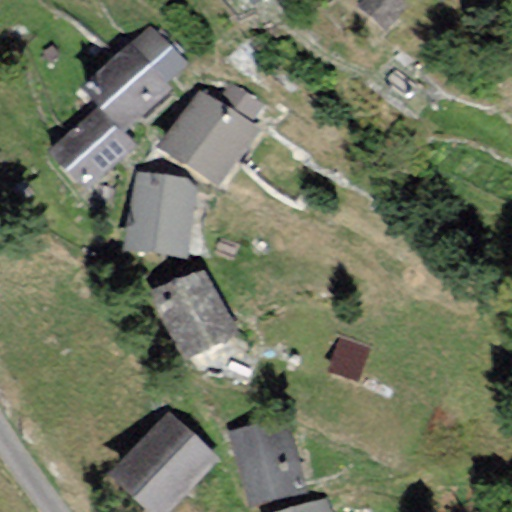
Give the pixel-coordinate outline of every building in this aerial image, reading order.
[(402,11),(389,0),(368,0),(359,11),(383,32),(402,11)] [(126,127),(181,72),(146,38),(92,93),(126,127)] [(223,186),(251,134),(195,104),(167,156),(223,186)] [(91,193),(133,152),(95,114),(54,155),(91,193)] [(183,259),(190,192),(138,186),(131,253),(183,259)] [(233,337),(201,280),(157,305),(189,362),(233,337)] [(156,511),(178,511),(216,465),(169,428),(123,486),(156,511)] [(302,497),(287,430),(240,441),(255,507),(302,497)]
